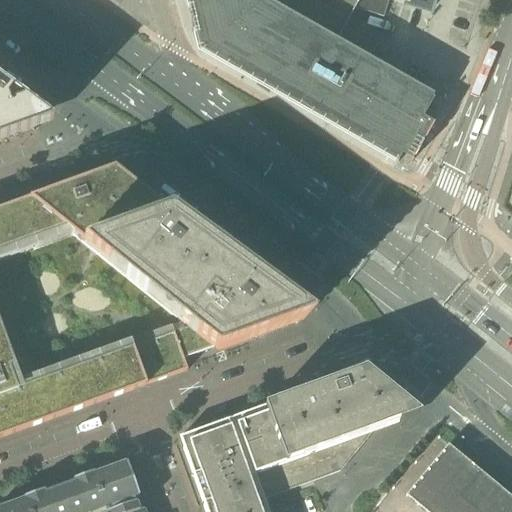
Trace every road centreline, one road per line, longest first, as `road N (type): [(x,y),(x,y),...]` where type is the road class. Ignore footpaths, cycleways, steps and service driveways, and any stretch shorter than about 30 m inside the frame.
road 1 (secondary): [(141,102),(427,319)]
road 2 (unclassified): [(111,137),(311,282),(367,335)]
road 3 (unclassified): [(141,432),(367,335)]
road 4 (tertiary): [(511,298),(482,273),(465,235),(501,86)]
road 5 (secondary): [(357,220),(177,84)]
road 6 (secondary): [(3,0),(141,102)]
road 7 (unclassified): [(141,432),(0,479)]
road 8 (secondary): [(177,84),(61,0)]
road 9 (unclassified): [(446,335),(511,459)]
road 10 (tertiary): [(501,86),(465,138),(438,200)]
road 11 (unclassified): [(24,72),(141,102)]
